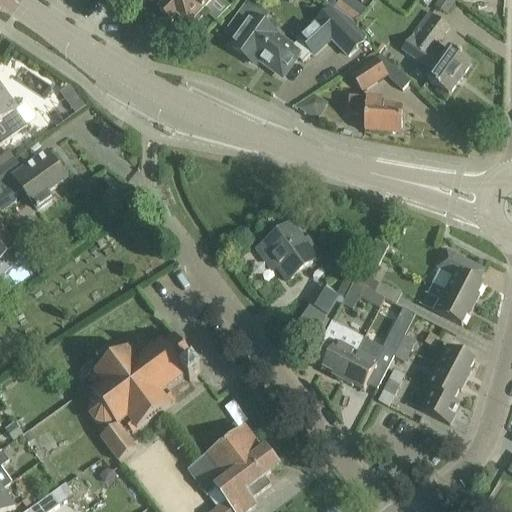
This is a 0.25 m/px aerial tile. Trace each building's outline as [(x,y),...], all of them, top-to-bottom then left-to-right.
[(153,0),(150,3),(151,4),(154,0),(158,0),(165,6),(159,11),(172,23),(177,17),(188,28),(192,24),(196,24),(202,18),(202,13),(214,0),(153,0)] [(361,21),(370,8),(358,0),(343,0),(340,5),(361,21)] [(454,0),(439,0),(434,7),(446,16),(457,1),(454,0)] [(432,72),(426,80),(449,96),(471,65),(450,49),(441,61),(430,53),(449,28),(429,14),(403,51),(421,64),(432,72)] [(238,16),(229,29),(239,37),(231,48),(241,55),(242,59),(248,63),(252,63),(253,65),(258,59),(262,62),(269,67),(282,76),(295,58),(302,63),(312,53),(314,55),(332,39),(315,20),(295,39),(298,43),(294,47),(278,36),(253,17),(248,24),(238,16)] [(375,60),(387,77),(404,93),(411,84),(381,56),(375,60)] [(363,94),(387,77),(375,60),(351,76),(363,94)] [(69,87),(60,94),(65,101),(74,93),(69,87)] [(14,113),(15,112),(0,91),(0,146),(25,128),(14,113)] [(316,97),(298,110),(317,121),(327,104),(316,97)] [(401,135),(403,109),(381,107),(382,101),(349,98),(348,115),(365,117),(364,133),(401,135)] [(15,160),(0,170),(0,212),(2,215),(16,205),(16,196),(23,191),(37,211),(52,200),(48,194),(66,181),(47,154),(23,171),(15,160)] [(306,204),(299,211),(305,218),(313,212),(306,204)] [(0,257),(16,246),(0,223),(0,257)] [(304,243),(291,225),(261,247),(287,283),(320,258),(307,241),(304,243)] [(375,241),(369,253),(382,260),(388,248),(375,241)] [(340,248),(320,262),(329,275),(349,261),(340,248)] [(432,286),(474,307),(479,297),(477,296),(483,285),(478,282),(484,271),(446,251),(437,269),(440,271),(432,286)] [(369,253),(353,284),(362,289),(374,295),(380,284),(371,280),(382,260),(369,253)] [(353,284),(342,305),(352,310),(362,289),(353,284)] [(469,317),(474,307),(432,286),(427,295),(439,301),(433,312),(461,327),(467,316),(469,317)] [(314,309),(309,307),(299,320),(319,335),(329,319),(314,309)] [(399,347),(403,337),(407,330),(398,326),(392,337),(391,337),(384,349),(365,339),(359,352),(357,351),(341,382),(352,387),(353,385),(364,391),(381,358),(390,363),(399,347)] [(341,382),(357,351),(363,338),(354,334),(348,347),(337,341),(322,369),(333,375),(332,377),(341,382)] [(403,337),(399,347),(408,352),(413,342),(403,337)] [(189,382),(199,375),(200,374),(194,366),(196,365),(175,338),(164,346),(162,343),(141,359),(132,346),(89,379),(98,391),(92,395),(95,399),(91,406),(90,416),(97,426),(109,428),(115,426),(116,428),(102,439),(120,462),(136,450),(126,436),(131,432),(133,435),(175,404),(166,391),(185,377),(189,382)] [(399,347),(390,363),(387,369),(397,374),(408,352),(399,347)] [(437,367),(466,382),(471,373),(469,372),(475,361),(448,347),(437,367)] [(418,383),(426,387),(454,401),(459,392),(461,393),(466,382),(437,367),(434,372),(426,367),(418,383)] [(383,393),(393,398),(398,387),(388,382),(383,393)] [(459,404),(454,401),(426,387),(425,389),(430,391),(420,411),(449,426),(455,416),(453,415),(459,404)] [(15,424),(5,431),(13,442),(23,436),(15,424)] [(226,505),(217,511),(248,511),(256,507),(252,501),(270,487),(264,479),(279,468),(266,451),(262,453),(244,430),(208,458),(208,459),(190,473),(207,496),(215,490),(226,505)] [(0,492),(4,490),(12,484),(0,468),(9,462),(1,452),(0,453),(0,492)] [(0,511),(8,511),(16,507),(4,490),(0,492),(0,511)] [(52,511),(68,501),(60,490),(29,511),(52,511)]
